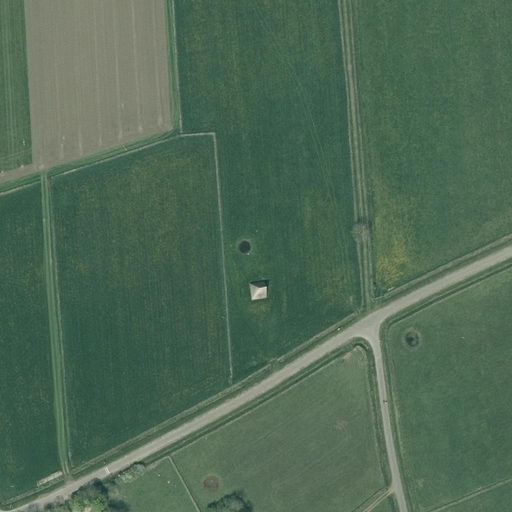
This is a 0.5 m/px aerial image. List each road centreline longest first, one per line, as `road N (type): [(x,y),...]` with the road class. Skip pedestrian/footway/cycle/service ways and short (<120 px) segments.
road 1 (unclassified): [(21,511),(231,405),(370,321)]
road 2 (unclassified): [(404,511),(370,321)]
road 3 (unclassified): [(370,321),(511,251)]
